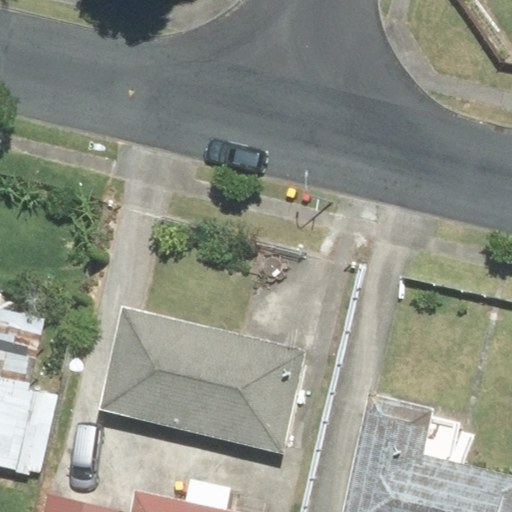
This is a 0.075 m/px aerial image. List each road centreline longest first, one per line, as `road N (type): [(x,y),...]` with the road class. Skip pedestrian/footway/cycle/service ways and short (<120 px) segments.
road 1 (residential): [(287,131),(0,61)]
road 2 (residential): [(511,185),(287,131)]
road 3 (residential): [(319,0),(287,131)]
